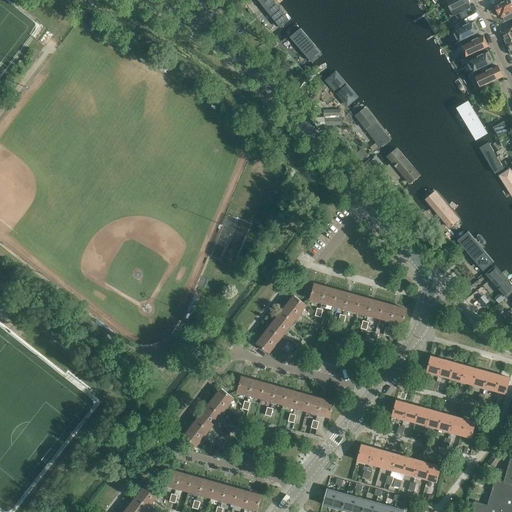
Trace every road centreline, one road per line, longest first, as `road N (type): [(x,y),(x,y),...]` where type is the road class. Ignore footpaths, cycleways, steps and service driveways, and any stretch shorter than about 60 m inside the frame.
road 1 (tertiary): [(376,391),(422,321),(422,265),(257,74),(143,0)]
road 2 (residential): [(300,485),(162,445),(235,351)]
road 3 (residential): [(376,391),(235,351)]
road 4 (tertiary): [(300,485),(376,391)]
